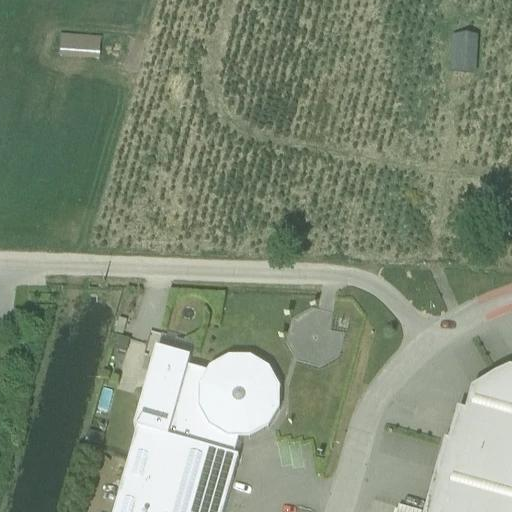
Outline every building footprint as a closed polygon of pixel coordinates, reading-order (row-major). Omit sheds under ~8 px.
[(99,41),(60,38),(58,61),(97,62),(99,41)] [(454,75),(477,76),(479,42),(455,41),(454,75)] [(12,326),(25,327),(26,316),(13,315),(12,326)] [(154,337),(152,351),(175,354),(177,340),(154,337)] [(112,350),(126,355),(130,343),(116,338),(112,350)] [(224,511),(238,462),(233,461),(238,443),(249,443),(269,432),(279,414),(280,392),(269,374),(250,362),(228,362),(209,373),(207,377),(188,372),(190,364),(156,355),(133,434),(137,435),(115,511),(224,511)] [(511,511),(511,373),(510,373),(472,394),(465,417),(457,415),(449,447),(445,447),(426,511),(511,511)]
